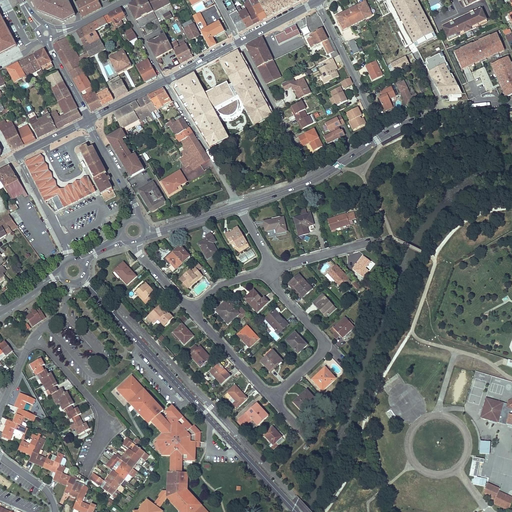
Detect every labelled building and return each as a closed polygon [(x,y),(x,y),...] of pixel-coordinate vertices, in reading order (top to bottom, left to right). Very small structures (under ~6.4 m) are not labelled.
[(75,16),(67,0),(30,0),(37,11),(63,23),(75,16)] [(81,0),(75,3),(82,18),(101,8),(101,7),(97,0),(81,0)] [(128,8),(135,21),(153,11),(146,0),(139,0),(129,5),(128,8)] [(146,0),(153,11),(153,12),(170,3),(168,0),(146,0)] [(230,0),(221,0),(238,32),(246,28),(235,8),(230,0)] [(251,4),(260,21),(267,17),(259,3),(258,1),(257,0),(249,0),(250,2),(251,4)] [(259,3),(267,17),(280,10),(274,0),(260,0),(258,1),(259,3)] [(288,0),(274,0),(280,10),(291,4),(288,0)] [(396,0),(392,2),(414,43),(434,33),(416,0),(396,0)] [(365,2),(357,6),(364,19),(372,15),(365,2)] [(251,4),(245,8),(245,9),(253,25),(260,21),(251,4)] [(239,6),(235,8),(246,28),(253,25),(245,9),(241,11),(239,7),(239,6)] [(357,6),(344,12),(351,26),(364,19),(357,6)] [(120,9),(108,15),(115,28),(121,25),(119,21),(125,18),(120,9)] [(442,28),(447,38),(463,31),(465,33),(471,30),(470,28),(486,20),(481,10),(474,13),(475,16),(472,17),(472,16),(470,17),(469,17),(465,19),(466,20),(460,22),(459,21),(455,23),(456,24),(451,27),(450,24),(442,28)] [(162,16),(166,21),(172,18),(169,12),(162,16)] [(199,12),(192,16),(197,24),(204,21),(199,12)] [(351,26),(344,12),(336,16),(343,30),(351,26)] [(16,47),(0,16),(0,51),(1,54),(16,47)] [(104,18),(76,32),(83,45),(84,48),(100,39),(95,31),(98,30),(107,25),(104,18)] [(486,20),(470,28),(471,30),(487,23),(486,20)] [(193,21),(182,27),(183,30),(194,25),(193,21)] [(219,22),(200,31),(209,48),(216,45),(212,37),(224,31),(219,22)] [(194,25),(183,30),(189,41),(200,35),(194,25)] [(296,25),(284,31),(285,32),(286,35),(298,29),(296,25)] [(131,29),(124,32),(130,42),(136,39),(131,29)] [(285,32),(275,37),(279,45),(300,34),(298,29),(286,35),(285,32)] [(338,54),(336,50),(333,52),(321,29),(316,31),(317,32),(309,36),(311,38),(307,40),(311,48),(322,43),(327,54),(329,53),(331,57),(338,54)] [(463,31),(447,38),(448,41),(465,33),(463,31)] [(76,32),(72,35),(78,47),(83,45),(76,32)] [(497,33),(454,53),(462,70),(504,50),(497,33)] [(165,35),(148,44),(154,56),(160,52),(162,55),(172,49),(172,48),(169,44),(165,35)] [(300,46),(304,44),(300,36),(296,38),(300,46)] [(68,37),(53,45),(65,65),(78,58),(74,50),(75,49),(68,37)] [(262,38),(246,47),(257,67),(272,61),(273,61),(262,38)] [(100,39),(84,48),(87,53),(89,56),(90,58),(105,50),(100,39)] [(130,42),(126,44),(128,48),(138,42),(136,39),(130,42)] [(353,39),(348,42),(354,55),(359,52),(353,39)] [(176,50),(174,52),(180,64),(193,57),(186,45),(176,50)] [(44,50),(33,55),(40,68),(40,69),(42,72),(53,67),(44,50)] [(111,87),(116,98),(127,92),(117,73),(131,67),(123,51),(109,58),(116,71),(114,72),(120,82),(111,87)] [(175,89),(209,148),(228,138),(215,112),(240,99),(254,126),(273,116),(238,51),(221,61),(232,84),(229,85),(227,83),(205,93),(194,73),(176,83),(178,88),(175,89)] [(78,58),(65,65),(69,73),(81,66),(78,62),(89,56),(87,53),(78,58)] [(33,55),(21,61),(29,75),(40,69),(40,68),(33,55)] [(410,66),(406,57),(389,65),(394,74),(410,66)] [(509,57),(492,65),(506,95),(507,95),(508,97),(511,95),(511,66),(511,64),(509,57)] [(148,59),(135,66),(144,83),(157,76),(148,59)] [(21,61),(7,69),(15,83),(29,75),(21,61)] [(272,61),(257,67),(266,85),(281,77),(273,61),(272,61)] [(365,66),(367,70),(368,70),(370,75),(369,76),(372,81),(382,76),(375,61),(365,66)] [(319,69),(322,76),(326,83),(338,77),(336,72),(335,73),(334,70),(337,69),(333,62),(319,69)] [(81,66),(69,73),(72,79),(84,73),(81,66)] [(485,67),(465,74),(467,77),(472,75),(473,79),(481,77),(486,91),(493,88),(485,67)] [(469,68),(463,70),(468,82),(474,80),(469,68)] [(56,72),(46,77),(51,89),(63,83),(57,72),(56,72)] [(84,73),(72,79),(78,88),(89,82),(84,73)] [(340,82),(344,89),(353,85),(349,78),(340,82)] [(293,79),(282,84),(285,91),(293,87),(299,99),(311,94),(303,80),(295,84),(293,79)] [(411,98),(406,88),(411,86),(409,81),(397,86),(407,106),(418,100),(416,95),(411,98)] [(89,82),(78,88),(80,92),(87,88),(91,86),(89,82)] [(63,83),(51,89),(54,94),(66,88),(63,83)] [(85,92),(86,94),(94,90),(91,86),(87,88),(88,91),(85,92)] [(340,87),(331,92),(338,106),(347,101),(340,87)] [(382,97),(378,98),(384,109),(392,105),(389,100),(396,97),(391,87),(382,91),(384,96),(382,97)] [(66,88),(54,94),(58,102),(70,96),(66,88)] [(107,89),(96,95),(102,105),(113,99),(107,89)] [(148,97),(156,110),(168,103),(170,106),(173,105),(163,89),(148,97)] [(86,94),(82,96),(85,102),(91,99),(89,95),(95,92),(94,90),(86,94)] [(91,99),(85,102),(90,111),(102,105),(96,95),(95,92),(89,95),(91,99)] [(70,96),(58,102),(63,112),(75,106),(70,96)] [(148,97),(142,99),(154,120),(156,119),(153,112),(156,110),(148,97)] [(142,99),(129,106),(138,121),(139,123),(142,122),(146,120),(145,118),(149,116),(151,121),(154,120),(142,99)] [(302,102),(292,107),(295,114),(294,115),(298,123),(299,122),(303,129),(313,124),(309,116),(307,117),(304,110),(306,109),(302,102)] [(75,106),(63,112),(65,115),(77,109),(75,106)] [(129,106),(113,114),(120,126),(125,135),(128,134),(124,128),(138,121),(129,106)] [(363,125),(360,120),(359,117),(361,116),(357,108),(346,113),(350,121),(349,122),(353,130),(363,125)] [(56,112),(49,115),(57,129),(63,126),(69,123),(81,117),(77,109),(65,115),(59,118),(56,112)] [(49,115),(38,120),(45,135),(57,129),(49,115)] [(36,116),(28,120),(31,124),(38,138),(45,135),(38,120),(36,116)] [(173,119),(165,125),(166,128),(169,126),(172,125),(175,130),(174,131),(176,134),(177,135),(188,128),(182,118),(175,122),(173,119)] [(7,125),(0,128),(0,129),(3,134),(11,151),(24,145),(14,126),(12,122),(7,125)] [(331,126),(329,128),(330,128),(330,129),(333,135),(332,135),(334,140),(344,135),(342,130),(340,131),(337,124),(335,124),(334,123),(331,125),(331,126)] [(15,125),(14,126),(24,145),(36,140),(28,125),(18,130),(15,125)] [(188,128),(177,135),(178,136),(181,141),(193,134),(189,128),(188,128)] [(121,130),(107,138),(128,178),(144,170),(135,154),(131,156),(123,141),(126,139),(121,130)] [(298,138),(301,144),(308,140),(309,143),(311,142),(315,150),(322,147),(314,130),(298,138)] [(193,134),(181,141),(184,146),(182,147),(184,150),(181,152),(183,156),(191,152),(195,157),(200,154),(203,159),(207,157),(193,134)] [(104,174),(105,174),(106,173),(92,147),(88,149),(86,146),(80,149),(81,152),(94,178),(93,179),(101,194),(108,190),(109,192),(112,190),(107,181),(110,180),(108,176),(107,177),(106,178),(104,174)] [(191,152),(183,156),(180,159),(185,167),(189,164),(193,169),(206,161),(205,161),(208,159),(207,157),(203,159),(200,154),(195,157),(191,152)] [(40,155),(25,162),(45,201),(52,198),(58,211),(95,192),(88,177),(59,191),(40,155)] [(9,166),(0,170),(0,180),(4,188),(18,180),(9,166)] [(178,171),(161,181),(167,191),(170,189),(172,192),(177,189),(176,187),(179,185),(185,181),(182,176),(181,177),(178,171)] [(18,180),(4,188),(12,199),(22,194),(24,197),(27,196),(18,180)] [(152,181),(138,190),(144,200),(144,201),(145,202),(146,203),(146,204),(147,205),(148,206),(149,206),(150,207),(151,208),(153,209),(154,209),(161,205),(162,204),(163,203),(163,202),(163,201),(163,200),(163,199),(162,198),(152,181)] [(16,210),(8,215),(17,227),(24,223),(16,210)] [(353,212),(327,220),(330,230),(349,224),(348,221),(355,219),(353,212)] [(302,217),(294,219),(297,231),(306,229),(306,227),(313,225),(310,214),(308,215),(302,217)] [(8,215),(2,219),(11,231),(17,227),(8,215)] [(283,218),(263,221),(265,231),(275,229),(276,233),(286,231),(283,218)] [(0,227),(1,228),(0,228),(0,238),(11,232),(11,231),(2,219),(0,220),(0,227)] [(228,232),(224,234),(229,242),(233,240),(237,248),(247,242),(237,227),(233,229),(234,230),(229,233),(228,232)] [(207,239),(199,244),(207,259),(218,253),(213,245),(212,246),(211,244),(215,241),(210,233),(206,236),(207,239)] [(166,259),(171,265),(172,264),(176,268),(189,256),(180,246),(166,259)] [(364,267),(369,261),(364,256),(361,260),(354,269),(353,270),(364,278),(369,271),(366,269),(364,267)] [(192,284),(190,282),(200,274),(197,271),(201,267),(195,259),(191,262),(194,267),(180,279),(187,287),(192,284)] [(127,270),(122,264),(114,270),(127,284),(136,276),(129,269),(127,270)] [(336,266),(328,273),(333,279),(341,287),(342,286),(344,288),(350,283),(348,280),(349,279),(336,266)] [(200,274),(190,282),(192,284),(201,275),(200,274)] [(299,275),(292,281),(295,285),(294,287),(303,296),(312,289),(299,275)] [(295,285),(292,281),(288,284),(301,298),(303,296),(294,287),(295,285)] [(352,285),(357,289),(361,286),(356,281),(352,285)] [(144,283),(136,291),(144,299),(142,301),(145,304),(152,298),(149,296),(153,292),(149,288),(144,283)] [(136,291),(134,292),(142,301),(144,299),(136,291)] [(250,297),(249,296),(245,299),(257,312),(268,303),(264,298),(262,300),(256,293),(250,297)] [(322,295),(314,302),(320,307),(318,308),(326,317),(335,308),(322,295)] [(224,317),(223,318),(227,323),(236,316),(238,313),(236,311),(227,301),(223,304),(224,305),(218,311),(224,317)] [(223,304),(216,311),(223,318),(224,317),(218,311),(224,305),(223,304)] [(147,317),(148,318),(151,321),(154,324),(158,320),(159,319),(165,325),(172,318),(160,305),(147,317)] [(238,313),(236,316),(239,319),(245,314),(240,308),(236,311),(238,313)] [(36,311),(32,313),(26,317),(32,327),(42,320),(41,318),(44,316),(39,309),(36,311)] [(286,326),(277,315),(278,314),(275,310),(264,320),(270,327),(272,326),(278,333),(286,326)] [(278,314),(277,315),(286,326),(288,325),(278,314)] [(333,327),(330,329),(335,334),(337,332),(340,335),(342,338),(354,327),(351,324),(348,321),(346,318),(335,328),(334,328),(333,327)] [(186,330),(187,330),(182,324),(173,332),(184,344),(192,336),(188,331),(187,332),(186,330)] [(238,335),(241,338),(242,337),(250,346),(258,339),(247,326),(238,335)] [(295,333),(286,341),(297,353),(306,345),(295,333)] [(242,337),(241,338),(249,347),(250,346),(242,337)] [(4,341),(0,344),(0,349),(3,353),(5,356),(12,351),(4,341)] [(191,353),(190,355),(200,366),(210,358),(205,353),(204,354),(198,348),(197,348),(191,353)] [(261,361),(269,371),(273,367),(274,369),(278,365),(277,363),(281,360),(272,351),(261,361)] [(29,365),(33,371),(35,370),(37,375),(39,374),(44,371),(43,367),(40,369),(39,368),(42,366),(44,365),(41,358),(29,365)] [(220,371),(221,370),(217,365),(209,371),(221,385),(230,376),(224,370),(222,372),(220,371)] [(325,368),(317,375),(318,376),(324,370),(330,376),(331,375),(325,368)] [(44,371),(39,374),(41,377),(42,376),(43,377),(42,378),(39,379),(43,386),(54,379),(51,373),(49,374),(45,376),(45,374),(48,373),(46,370),(44,371)] [(318,376),(317,375),(312,380),(322,390),(334,379),(331,375),(330,376),(324,370),(318,376)] [(133,405),(135,407),(134,408),(142,417),(143,416),(147,420),(145,421),(148,424),(151,422),(154,424),(155,423),(160,428),(158,429),(163,434),(156,440),(157,443),(160,450),(162,455),(171,455),(170,462),(172,462),(172,468),(170,468),(170,473),(169,473),(168,473),(168,477),(169,477),(169,483),(167,483),(167,492),(167,497),(167,498),(170,501),(171,500),(175,504),(174,506),(180,511),(181,510),(182,511),(205,511),(203,510),(204,509),(198,503),(197,504),(194,500),(195,499),(189,492),(188,494),(185,491),(185,489),(187,489),(187,473),(181,473),(181,460),(194,461),(195,447),(191,447),(191,442),(195,442),(197,442),(197,433),(192,427),(172,406),(166,412),(171,418),(167,422),(159,414),(163,411),(161,408),(160,409),(155,404),(156,403),(150,397),(149,398),(145,394),(147,393),(141,386),(140,386),(139,384),(137,385),(135,383),(137,382),(132,377),(124,383),(125,384),(124,386),(123,384),(117,390),(122,396),(124,394),(128,399),(126,400),(132,406),(133,405)] [(43,386),(41,387),(43,391),(46,391),(48,390),(50,389),(50,391),(49,392),(51,395),(55,393),(58,391),(56,388),(53,390),(52,388),(55,386),(58,385),(54,379),(43,386)] [(240,394),(241,393),(234,385),(227,392),(236,401),(233,404),(236,408),(246,399),(243,395),(242,396),(240,394)] [(58,391),(55,393),(57,395),(58,395),(59,396),(58,397),(55,398),(59,404),(70,398),(67,392),(64,393),(62,395),(61,393),(64,392),(62,389),(58,391)] [(294,403),(302,411),(306,407),(308,409),(316,401),(306,391),(294,403)] [(17,399),(14,406),(18,408),(23,411),(27,403),(32,405),(35,400),(20,393),(18,397),(19,397),(18,399),(17,399)] [(70,398),(59,404),(62,410),(64,409),(66,408),(66,410),(65,410),(67,413),(73,410),(72,407),(69,409),(68,407),(71,405),(74,404),(70,398)] [(511,398),(507,401),(507,404),(485,398),(480,418),(500,424),(502,418),(507,420),(506,423),(511,424),(511,398)] [(258,408),(259,407),(256,403),(239,420),(245,425),(252,419),(258,426),(268,416),(263,411),(262,413),(258,408)] [(67,413),(66,414),(69,420),(71,419),(73,418),(74,419),(72,420),(74,423),(81,420),(79,416),(76,418),(76,417),(79,415),(81,414),(78,407),(73,410),(67,413)] [(16,414),(12,422),(21,426),(25,418),(34,422),(36,416),(23,411),(18,408),(17,412),(18,413),(17,414),(16,414)] [(21,426),(12,422),(8,420),(5,426),(2,434),(7,436),(6,438),(8,440),(9,437),(11,438),(13,433),(15,430),(21,432),(23,433),(25,434),(27,428),(21,426)] [(74,423),(70,426),(72,430),(74,429),(78,435),(89,429),(86,423),(83,424),(80,426),(79,424),(83,423),(81,420),(74,423)] [(193,426),(192,427),(197,433),(197,442),(199,442),(200,433),(193,426)] [(272,445),(270,447),(273,450),(278,445),(275,442),(280,438),(281,437),(272,426),(263,434),(271,444),(272,445)] [(22,441),(18,450),(26,454),(27,452),(29,452),(28,454),(31,456),(38,440),(32,438),(30,445),(23,442),(22,441)] [(31,456),(29,461),(32,463),(33,461),(35,462),(34,464),(42,467),(46,458),(38,455),(45,440),(40,438),(39,441),(38,440),(31,456)] [(490,442),(481,442),(480,454),(490,454),(490,442)] [(129,445),(127,448),(128,449),(129,449),(131,451),(135,446),(133,444),(131,443),(129,445)] [(135,446),(131,451),(141,458),(141,457),(144,454),(145,453),(135,446)] [(131,451),(127,456),(137,463),(141,458),(131,451)] [(46,458),(42,467),(51,471),(51,469),(53,470),(52,471),(56,473),(60,464),(62,458),(57,456),(57,457),(55,462),(50,460),(48,459),(50,453),(49,453),(46,458)] [(121,460),(123,462),(124,462),(132,469),(137,463),(127,456),(125,454),(122,458),(121,460)] [(484,460),(481,459),(473,457),(470,476),(477,477),(480,463),(484,464),(484,460)] [(122,463),(119,467),(128,474),(132,469),(124,462),(123,463),(122,463)] [(56,473),(53,480),(57,482),(57,480),(59,481),(58,483),(66,486),(71,477),(62,473),(65,467),(64,466),(60,464),(56,473)] [(119,467),(115,472),(124,480),(128,474),(119,467)] [(132,469),(128,474),(133,478),(136,473),(137,472),(132,469)] [(115,472),(111,478),(120,485),(124,480),(115,472)] [(66,486),(64,493),(69,495),(77,499),(84,485),(75,481),(76,479),(76,478),(71,476),(71,477),(66,486)] [(111,478),(106,483),(116,491),(120,485),(111,478)] [(101,483),(99,486),(112,496),(116,491),(106,483),(104,481),(103,481),(101,483)] [(486,495),(495,499),(498,492),(499,489),(488,484),(484,491),(486,495)] [(77,499),(73,509),(76,510),(77,509),(78,509),(78,511),(80,511),(91,511),(95,505),(91,504),(90,505),(82,502),(88,488),(84,485),(77,499)] [(159,497),(159,498),(162,502),(167,497),(167,492),(162,492),(159,496),(159,497)] [(511,497),(498,492),(495,499),(493,503),(508,510),(511,501),(511,497)] [(161,511),(162,511),(158,508),(162,502),(159,498),(153,505),(147,500),(145,503),(140,509),(137,511),(161,511)]
